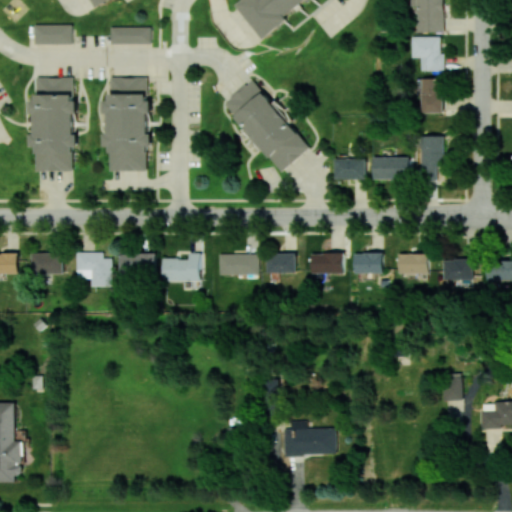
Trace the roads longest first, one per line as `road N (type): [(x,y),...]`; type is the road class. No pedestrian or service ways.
road 1 (residential): [(0,216),(332,215)]
road 2 (residential): [(481,0),(481,215)]
road 3 (residential): [(332,215),(481,215)]
